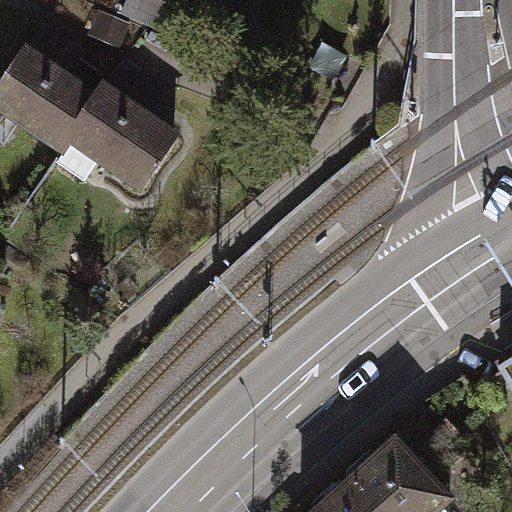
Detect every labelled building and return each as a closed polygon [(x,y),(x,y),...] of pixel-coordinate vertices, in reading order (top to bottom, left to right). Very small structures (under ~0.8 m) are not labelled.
[(93,66),(50,41),(3,121),(78,165),(83,156),(113,105),(81,86),(93,66)] [(174,102),(130,76),(113,105),(83,156),(159,200),(194,140),(162,121),(174,102)] [(511,364),(503,369),(511,384),(511,364)] [(480,511),(481,511),(410,439),(358,494),(376,511),(480,511)] [(376,511),(358,494),(339,511),(376,511)]
